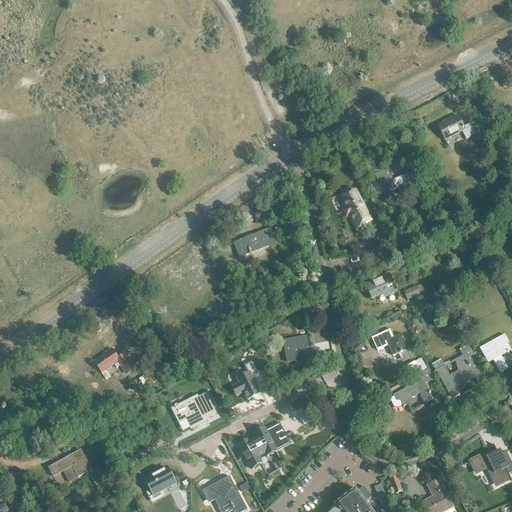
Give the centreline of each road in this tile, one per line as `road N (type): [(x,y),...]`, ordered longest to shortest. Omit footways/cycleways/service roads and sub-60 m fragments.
road 1 (residential): [(511,409),(425,459),(390,464),(367,453),(353,425),(302,177),(291,159)]
road 2 (residential): [(0,360),(291,159)]
road 3 (residential): [(291,159),(511,46)]
road 4 (unknown): [(346,390),(288,390),(133,478)]
